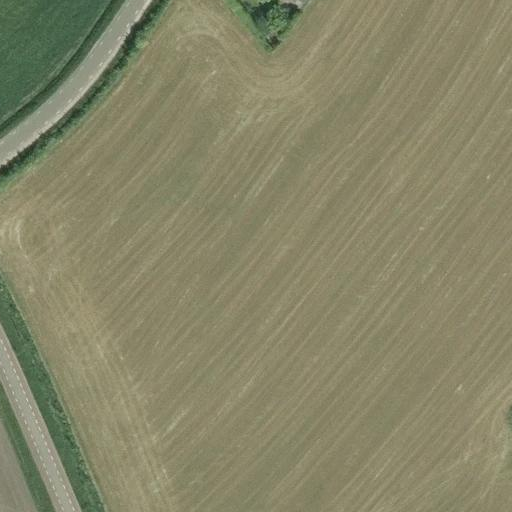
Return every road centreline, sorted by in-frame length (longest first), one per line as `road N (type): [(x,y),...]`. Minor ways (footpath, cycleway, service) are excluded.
road 1 (unclassified): [(0,164),(68,108),(149,0)]
road 2 (tertiary): [(73,511),(0,340)]
